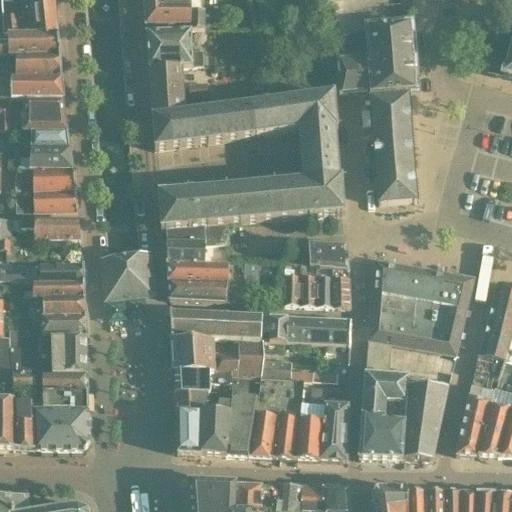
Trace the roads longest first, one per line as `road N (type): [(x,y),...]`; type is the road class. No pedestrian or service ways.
road 1 (residential): [(68,0),(106,475)]
road 2 (residential): [(132,0),(167,473)]
road 3 (residential): [(442,228),(475,99),(445,89),(432,0)]
road 4 (residential): [(438,482),(497,236)]
road 5 (residential): [(354,459),(364,237)]
road 6 (residential): [(364,237),(354,102)]
